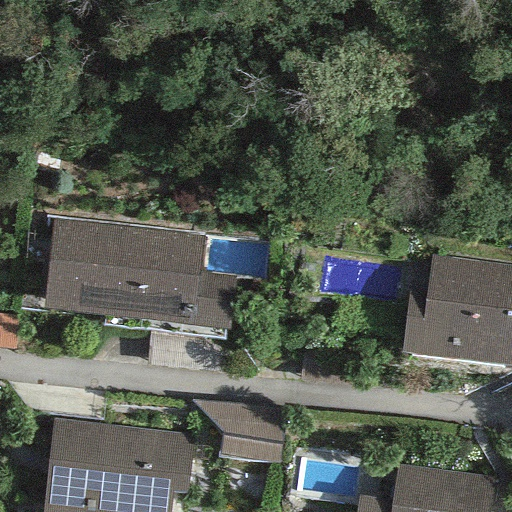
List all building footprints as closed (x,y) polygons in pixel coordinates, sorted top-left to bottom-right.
[(202,235),(53,218),(42,307),(103,314),(223,328),(229,328),(234,277),(198,273),(202,235)] [(511,262),(429,254),(425,296),(407,294),(401,354),(511,364),(511,262)] [(17,316),(0,314),(0,347),(14,349),(17,316)] [(223,328),(103,314),(101,326),(149,332),(214,338),(221,340),(223,328)] [(214,338),(149,332),(145,368),(210,374),(214,338)] [(283,409),(191,400),(220,436),(215,457),(277,463),(283,409)] [(193,437),(52,418),(39,511),(168,511),(171,492),(186,494),(193,437)] [(491,511),(497,479),(394,464),(389,501),(356,497),(353,511),(491,511)]
